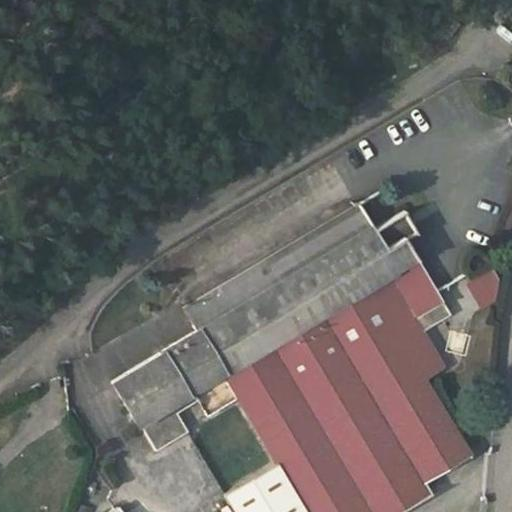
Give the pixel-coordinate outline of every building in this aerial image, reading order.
[(368,199),(358,205),(372,228),(382,222),(368,199)] [(185,308),(198,329),(227,381),(419,262),(404,239),(400,232),(409,226),(401,212),(382,222),(372,228),(358,205),(254,267),(185,308)] [(400,232),(404,239),(414,233),(409,226),(400,232)] [(419,262),(227,381),(235,394),(274,462),(304,511),(393,511),(429,491),(422,480),(444,467),(468,453),(423,379),(443,367),(419,329),(430,323),(424,314),(443,303),(419,262)] [(463,280),(477,309),(500,298),(486,269),(463,280)] [(448,311),(443,303),(424,314),(430,323),(448,311)] [(198,329),(166,348),(196,399),(227,381),(198,329)] [(196,399),(166,348),(109,382),(136,427),(139,425),(154,450),(186,431),(175,412),(196,399)] [(227,381),(196,399),(205,412),(235,394),(227,381)] [(304,511),(274,462),(222,492),(234,511),(304,511)] [(451,478),(444,467),(422,480),(429,491),(451,478)]
